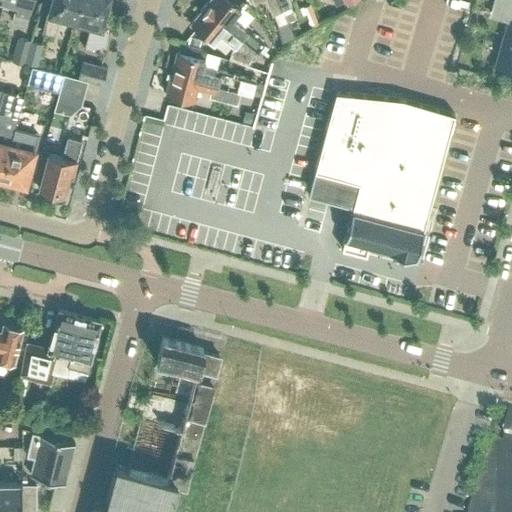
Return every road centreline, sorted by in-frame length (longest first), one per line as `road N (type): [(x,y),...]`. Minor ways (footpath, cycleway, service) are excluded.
road 1 (tertiary): [(489,372),(143,282)]
road 2 (residential): [(89,235),(149,0)]
road 3 (unclassified): [(81,511),(143,282)]
road 4 (tertiary): [(143,282),(1,245)]
